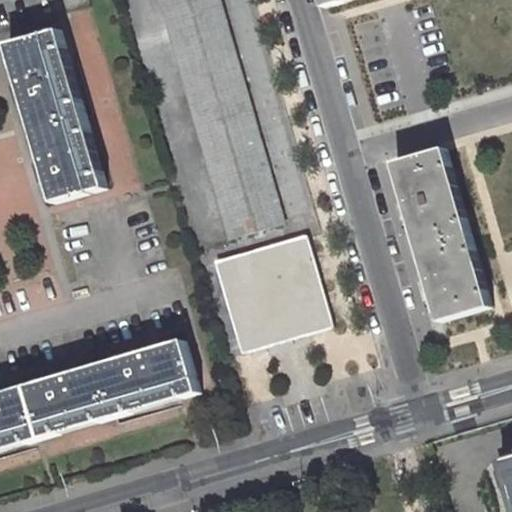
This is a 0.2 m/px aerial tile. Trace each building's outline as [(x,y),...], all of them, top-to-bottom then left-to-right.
[(223,0),(163,0),(237,236),(292,220),(223,0)] [(34,108),(51,165),(41,168),(46,186),(56,183),(65,211),(116,196),(68,38),(17,53),(28,89),(19,92),(24,111),(34,108)] [(451,149),(400,164),(407,188),(396,192),(400,205),(410,202),(426,259),(416,262),(419,274),(430,271),(444,319),(496,303),(451,149)] [(312,234),(221,260),(246,351),(338,324),(312,234)] [(0,449),(195,392),(181,343),(145,353),(143,345),(123,351),(126,359),(68,376),(65,368),(45,373),(47,382),(1,396),(0,391),(0,449)] [(511,511),(511,454),(496,460),(511,511)]
